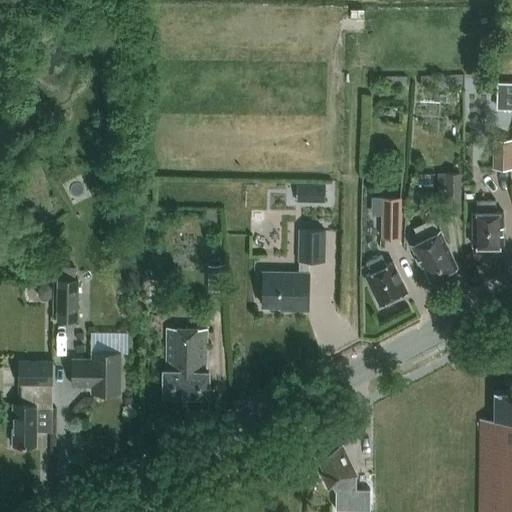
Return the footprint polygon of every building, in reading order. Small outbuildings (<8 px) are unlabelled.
[(388,85),(408,85),(407,75),(388,76),(388,85)] [(511,80),(497,80),(497,108),(511,108),(511,80)] [(11,114),(20,126),(36,114),(27,103),(11,114)] [(511,167),(511,138),(494,138),(494,167),(511,167)] [(438,172),(439,194),(447,194),(448,212),(463,211),(462,172),(438,172)] [(312,184),(312,201),(326,202),(327,184),(312,184)] [(383,197),(382,238),(402,238),(403,197),(383,197)] [(504,245),(504,211),(496,211),(496,200),(477,200),(477,211),(473,211),(473,245),(504,245)] [(412,244),(429,279),(457,266),(440,230),(439,231),(433,218),(414,227),(420,240),(412,244)] [(264,271),(263,289),(261,289),(261,299),(263,299),(263,305),(289,306),(289,309),(308,309),(309,272),(309,260),(324,260),(325,230),(300,229),(299,259),(300,260),(299,272),(264,271)] [(366,275),(380,303),(407,290),(393,261),(387,265),(382,255),(366,262),(371,273),(366,275)] [(52,280),(59,280),(59,320),(80,320),(80,277),(76,277),(76,265),(52,265),(52,280)] [(210,265),(210,290),(222,290),(223,265),(210,265)] [(43,284),(39,288),(39,297),(43,300),(49,300),(52,296),(52,287),(49,284),(43,284)] [(164,395),(209,397),(209,372),(206,372),(207,328),(168,327),(167,370),(164,370),(164,395)] [(121,392),(121,352),(93,351),(93,358),(73,358),(73,385),(92,385),(92,391),(121,392)] [(53,360),(19,360),(19,383),(19,403),(14,403),(14,445),(37,445),(37,407),(53,408),(53,360)] [(479,511),(511,511),(511,391),(495,391),(495,418),(481,418),(479,511)] [(336,509),(338,509),(337,511),(356,511),(357,509),(371,510),(370,488),(356,488),(356,474),(342,444),(318,456),(325,471),(322,472),(329,487),(333,484),(336,489),(336,509)]
